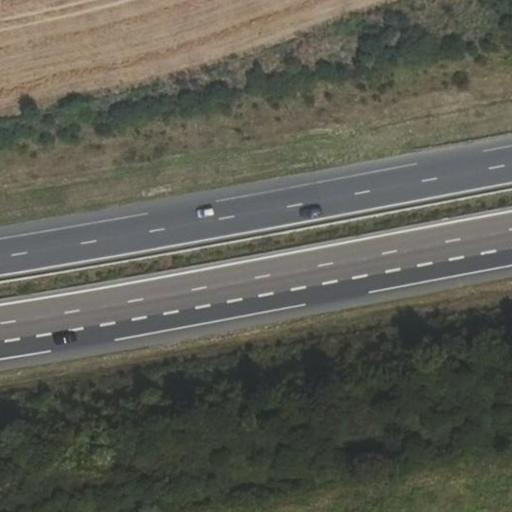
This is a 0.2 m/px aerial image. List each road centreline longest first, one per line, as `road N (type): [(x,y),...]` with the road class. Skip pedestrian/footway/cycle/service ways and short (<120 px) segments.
road 1 (trunk): [(0,330),(511,237)]
road 2 (trunk): [(511,166),(0,256)]
